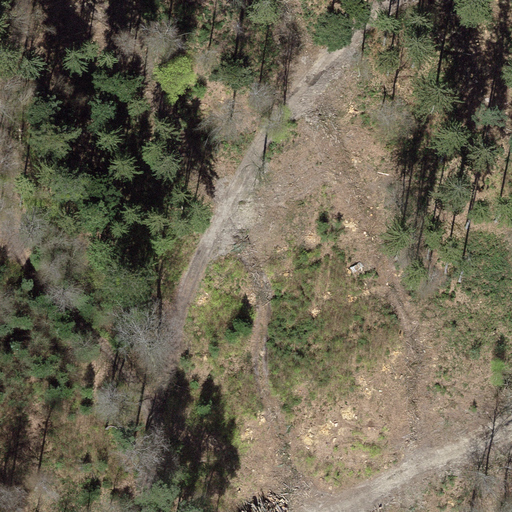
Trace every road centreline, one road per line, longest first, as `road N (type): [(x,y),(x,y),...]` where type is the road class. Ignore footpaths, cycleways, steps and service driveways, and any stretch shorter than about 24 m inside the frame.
road 1 (track): [(148,511),(193,270),(287,99),(384,0)]
road 2 (track): [(160,435),(31,273),(10,194),(9,88),(26,0)]
